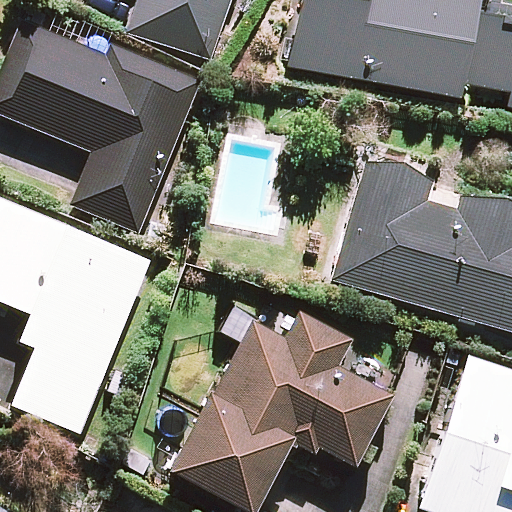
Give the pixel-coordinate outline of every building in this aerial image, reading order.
[(147,0),(136,37),(223,64),(243,0),(147,0)] [(310,0),(297,69),(471,102),(474,86),(511,93),(511,19),(489,15),(492,0),(310,0)] [(31,23),(0,98),(0,114),(100,155),(78,207),(148,235),(210,82),(123,47),(118,58),(31,23)] [(374,164),(339,284),(511,333),(511,207),(471,196),(467,212),(437,203),(443,183),(374,164)] [(159,261),(6,200),(0,214),(0,300),(40,316),(29,343),(45,349),(23,405),(90,432),(159,261)] [(376,450),(365,445),(388,402),(331,371),(344,347),(294,320),(281,343),(228,314),(217,337),(234,346),(163,479),(223,511),(250,511),(284,450),(311,464),(316,456),(350,474),(354,465),(365,471),(376,450)] [(511,511),(511,412),(507,411),(511,395),(511,377),(466,363),(416,511),(511,511)] [(115,511),(147,511),(122,499),(115,511)] [(0,511),(16,511),(0,502),(0,511)]
